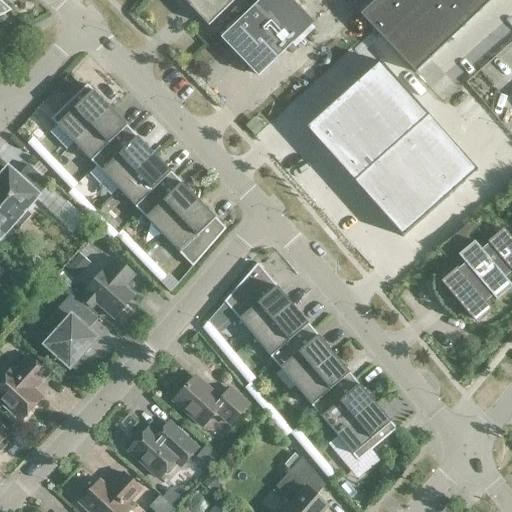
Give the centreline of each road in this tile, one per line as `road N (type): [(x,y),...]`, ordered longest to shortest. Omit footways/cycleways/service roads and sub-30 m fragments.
road 1 (residential): [(0,511),(264,214)]
road 2 (unclassified): [(469,461),(264,214)]
road 3 (unclassified): [(264,214),(90,26)]
